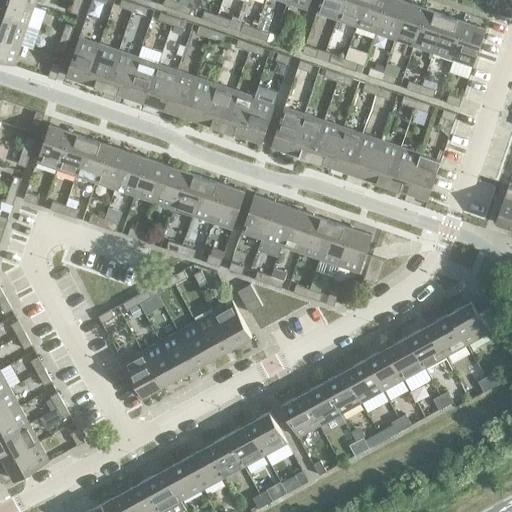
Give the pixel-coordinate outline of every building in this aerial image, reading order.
[(34,6),(15,0),(0,0),(0,15),(28,25),(34,6)] [(83,1),(80,0),(73,0),(70,11),(78,14),(83,1)] [(135,3),(126,0),(121,0),(119,6),(132,11),(135,3)] [(174,0),(164,0),(163,5),(176,9),(179,1),(174,0)] [(310,0),(287,0),(287,2),(307,9),(310,0)] [(343,0),(320,0),(316,12),(337,19),(343,0)] [(364,0),(343,0),(337,19),(356,26),(364,0)] [(386,0),(364,0),(356,26),(375,32),(386,0)] [(408,1),(404,0),(386,0),(375,32),(395,39),(408,1)] [(192,6),(179,1),(176,9),(190,14),(192,6)] [(427,8),(408,1),(395,39),(414,45),(427,8)] [(149,8),(135,3),(132,11),(146,15),(149,8)] [(446,14),(427,8),(414,45),(433,52),(446,14)] [(204,10),(202,18),(215,23),(218,15),(204,10)] [(174,16),(161,12),(158,20),(171,24),(174,16)] [(466,21),(446,14),(433,52),(453,59),(466,21)] [(28,25),(0,15),(0,37),(21,45),(28,25)] [(231,19),(218,15),(215,23),(228,27),(231,19)] [(187,21),(174,16),(171,24),(185,29),(187,21)] [(486,28),(466,21),(453,59),(473,66),(486,28)] [(66,23),(61,37),(69,40),(74,26),(66,23)] [(243,23),(240,31),(254,36),(256,28),(243,23)] [(213,29),(199,25),(197,33),(210,37),(213,29)] [(270,33),(256,28),(254,36),(267,40),(270,33)] [(226,34),(213,29),(210,37),(223,42),(226,34)] [(21,45),(0,37),(0,60),(14,65),(21,45)] [(69,40),(61,37),(57,50),(65,53),(69,40)] [(100,44),(79,37),(66,74),(87,82),(100,44)] [(283,37),(280,45),(293,49),(296,41),(283,37)] [(251,43),(238,38),(235,46),(249,51),(251,43)] [(265,47),(251,43),(249,51),(262,55),(265,47)] [(119,50),(100,44),(87,82),(106,88),(119,50)] [(319,49),(305,45),(303,53),(316,57),(319,49)] [(138,57),(119,50),(106,88),(125,95),(138,57)] [(291,56),(278,52),(275,60),(288,64),(291,56)] [(332,54),(329,62),(342,66),(345,58),(332,54)] [(158,63),(138,57),(125,95),(145,101),(158,63)] [(358,63),(345,58),(342,66),(356,71),(358,63)] [(300,59),(298,67),(311,72),(313,64),(300,59)] [(52,63),(48,77),(56,79),(60,66),(52,63)] [(177,70),(158,63),(145,101),(164,108),(177,70)] [(370,67),(368,75),(381,79),(384,71),(370,67)] [(340,73),(327,68),(324,76),(337,81),(340,73)] [(197,77),(177,70),(164,108),(184,115),(197,77)] [(397,76),(384,71),(381,79),(394,84),(397,76)] [(353,78),(340,73),(337,81),(351,85),(353,78)] [(216,83),(197,77),(184,115),(203,121),(216,83)] [(409,80),(406,88),(419,92),(422,85),(409,80)] [(379,86),(365,82),(362,89),(376,94),(379,86)] [(235,90),(216,83),(203,121),(222,128),(235,90)] [(436,89),(422,85),(419,92),(433,97),(436,89)] [(392,91),(379,86),(376,94),(389,99),(392,91)] [(255,96),(235,90),(222,128),(242,134),(255,96)] [(449,94),(446,102),(459,106),(462,98),(449,94)] [(417,99),(404,95),(401,103),(414,107),(417,99)] [(275,103),(255,96),(242,134),(262,141),(275,103)] [(430,104),(417,99),(414,107),(428,112),(430,104)] [(305,114),(284,107),(271,145),(292,151),(305,114)] [(457,113),(444,108),(441,116),(454,121),(457,113)] [(44,113),(36,111),(32,124),(39,127),(44,113)] [(324,120),(305,114),(292,151),(311,158),(324,120)] [(343,127),(324,120),(311,158),(330,165),(343,127)] [(70,131),(49,124),(36,162),(57,169),(70,131)] [(362,133),(343,127),(330,165),(349,171),(362,133)] [(89,137),(70,131),(57,169),(76,175),(89,137)] [(382,140),(362,133),(349,171),(369,178),(382,140)] [(27,137),(22,150),(30,153),(35,140),(27,137)] [(108,144),(89,137),(76,175),(95,182),(108,144)] [(401,146),(382,140),(369,178),(388,184),(401,146)] [(128,150),(108,144),(95,182),(115,188),(128,150)] [(420,153),(401,146),(388,184),(407,191),(420,153)] [(30,153),(22,150),(18,164),(26,167),(30,153)] [(148,157),(128,150),(115,188),(135,195),(148,157)] [(441,160),(420,153),(407,191),(428,198),(441,160)] [(167,164),(148,157),(135,195),(154,202),(167,164)] [(186,170),(167,164),(154,202),(173,208),(186,170)] [(205,177),(186,170),(173,208),(193,215),(205,177)] [(14,176),(9,189),(17,192),(22,178),(14,176)] [(225,184),(205,177),(193,215),(212,222),(225,184)] [(245,191),(225,184),(212,222),(232,229),(245,191)] [(511,186),(508,185),(496,221),(511,226),(511,186)] [(17,192),(9,189),(5,202),(13,205),(17,192)] [(39,196),(26,192),(23,200),(37,204),(39,196)] [(275,201),(254,194),(241,232),(262,239),(275,201)] [(52,201),(50,209),(63,213),(66,205),(52,201)] [(294,207),(275,201),(262,239),(281,245),(294,207)] [(79,210),(66,205),(63,213),(77,218),(79,210)] [(313,214),(294,207),(281,245),(300,252),(313,214)] [(1,214),(0,216),(0,228),(4,230),(9,217),(1,214)] [(91,214),(89,222),(102,226),(105,218),(91,214)] [(333,220),(313,214),(300,252),(320,258),(333,220)] [(118,223),(105,218),(102,226),(116,231),(118,223)] [(352,227),(333,220),(320,258),(339,265),(352,227)] [(130,227),(128,235),(141,240),(144,232),(130,227)] [(372,234),(352,227),(339,265),(359,272),(372,234)] [(157,236),(144,232),(141,240),(155,244),(157,236)] [(169,240),(166,248),(180,253),(182,245),(169,240)] [(196,250),(182,245),(180,253),(193,257),(196,250)] [(209,254),(206,262),(219,266),(222,258),(209,254)] [(385,260),(371,255),(363,279),(377,283),(385,260)] [(244,266),(231,262),(228,270),(242,274),(244,266)] [(188,276),(184,269),(171,276),(175,283),(188,276)] [(201,270),(194,274),(200,286),(208,282),(201,270)] [(257,271),(255,279),(268,283),(271,275),(257,271)] [(284,280),(271,275),(268,283),(282,288),(284,280)] [(175,283),(171,276),(159,283),(163,290),(175,283)] [(263,305),(250,283),(238,290),(250,312),(263,305)] [(296,284),(293,292),(307,296),(309,288),(296,284)] [(323,293),(309,288),(307,296),(320,301),(323,293)] [(152,296),(148,289),(135,296),(139,303),(152,296)] [(331,290),(326,303),(334,306),(339,292),(331,290)] [(12,309),(5,296),(0,299),(0,303),(5,313),(12,309)] [(139,303),(135,296),(123,302),(127,310),(139,303)] [(472,300),(450,312),(467,344),(489,332),(472,300)] [(252,336),(233,301),(214,311),(233,346),(252,336)] [(115,316),(111,309),(99,316),(103,323),(115,316)] [(233,346),(214,311),(196,321),(215,356),(233,346)] [(467,344),(450,312),(429,324),(446,355),(467,344)] [(25,332),(18,320),(11,324),(18,336),(25,332)] [(215,356),(196,321),(178,331),(197,366),(215,356)] [(446,355),(429,324),(408,335),(425,367),(446,355)] [(197,366),(178,331),(160,340),(179,376),(197,366)] [(32,344),(25,332),(18,336),(25,348),(32,344)] [(425,367),(408,335),(387,347),(404,378),(425,367)] [(179,376),(160,340),(142,350),(161,385),(179,376)] [(404,378),(387,347),(366,358),(383,390),(404,378)] [(161,385),(142,350),(123,361),(142,396),(161,385)] [(45,368),(38,356),(31,360),(37,372),(45,368)] [(383,390),(366,358),(345,370),(362,401),(383,390)] [(52,380),(45,368),(37,372),(44,384),(52,380)] [(0,392),(10,387),(0,369),(0,392)] [(362,401),(345,370),(324,381),(341,413),(362,401)] [(493,373),(485,377),(491,388),(498,384),(493,373)] [(491,388),(485,377),(478,381),(484,391),(491,388)] [(341,413),(324,381),(303,393),(320,424),(341,413)] [(0,416),(20,405),(10,387),(0,392),(0,416)] [(447,391),(440,394),(446,405),(453,401),(447,391)] [(65,404),(58,392),(50,396),(57,408),(65,404)] [(320,424),(303,393),(281,405),(298,436),(320,424)] [(446,405),(440,394),(433,398),(439,409),(446,405)] [(71,417),(65,404),(57,408),(63,419),(64,421),(71,417)] [(0,439),(29,423),(20,405),(0,416),(0,439)] [(57,408),(41,417),(46,428),(63,419),(57,408)] [(287,442),(270,411),(248,422),(266,454),(287,442)] [(406,413),(398,417),(404,428),(412,424),(406,413)] [(404,428),(398,417),(391,421),(397,432),(404,428)] [(266,454),(248,422),(227,434),(245,465),(266,454)] [(39,441),(29,423),(0,439),(0,452),(4,460),(39,441)] [(85,441),(78,429),(71,433),(77,445),(85,441)] [(245,465),(227,434),(206,445),(223,477),(245,465)] [(363,437),(356,441),(362,451),(369,447),(363,437)] [(50,460),(39,441),(4,460),(15,479),(50,460)] [(362,451),(356,441),(349,444),(355,455),(362,451)] [(223,477),(206,445),(185,457),(202,488),(223,477)] [(202,488),(185,457),(164,469),(181,500),(202,488)] [(321,460),(313,464),(319,475),(327,471),(321,460)] [(180,511),(186,509),(181,500),(164,469),(143,480),(160,511),(180,511)] [(309,481),(303,470),(296,474),(301,485),(309,481)] [(291,477),(281,482),(287,493),(297,487),(291,477)] [(159,511),(160,511),(143,480),(122,492),(133,511),(159,511)] [(267,490),(260,493),(266,504),(273,500),(267,490)] [(133,511),(122,492),(101,503),(105,511),(133,511)] [(266,504),(260,493),(253,497),(259,508),(266,504)] [(105,511),(101,503),(84,511),(105,511)]
